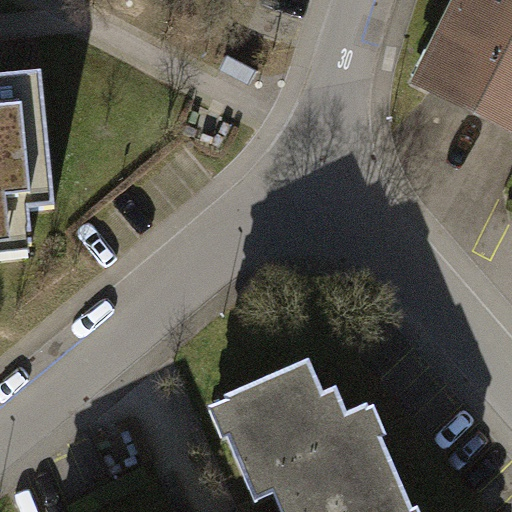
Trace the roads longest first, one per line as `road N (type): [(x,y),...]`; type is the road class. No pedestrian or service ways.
road 1 (residential): [(0,438),(282,200),(351,157)]
road 2 (residential): [(351,157),(404,253),(511,384)]
road 3 (residential): [(367,0),(351,47),(351,157)]
